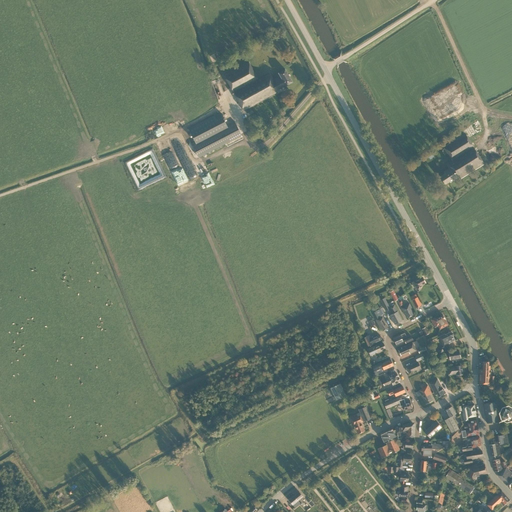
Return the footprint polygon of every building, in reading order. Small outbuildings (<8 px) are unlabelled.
[(258,80),(249,62),(224,76),(243,111),(277,92),(276,91),(285,85),(285,86),(292,82),(285,70),(278,73),(280,76),(273,79),(270,73),(258,80)] [(227,125),(220,112),(188,129),(195,142),(191,143),(198,156),(241,134),(234,121),(227,125)] [(452,161),(473,148),(465,134),(443,148),(452,161)] [(473,148),(452,161),(446,165),(449,169),(443,172),(444,174),(439,177),(445,185),(449,182),(450,183),(455,180),(457,182),(484,165),(473,148)] [(495,157),(490,159),(486,153),(483,155),(489,165),(497,160),(495,157)] [(422,277),(412,283),(414,288),(416,287),(417,289),(421,287),(421,286),(425,283),(422,277)] [(390,292),(395,301),(398,299),(393,290),(390,292)] [(412,300),(416,308),(421,305),(417,297),(412,300)] [(390,309),(389,307),(384,298),(380,300),(386,311),(390,309)] [(411,308),(409,304),(401,308),(404,313),(405,313),(407,318),(413,315),(411,311),(412,311),(410,308),(411,308)] [(389,307),(390,309),(393,314),(390,316),(394,324),(402,321),(397,312),(394,305),(389,307)] [(434,317),(432,319),(430,320),(434,328),(436,327),(438,326),(440,329),(448,325),(443,315),(435,319),(434,317)] [(379,318),(377,320),(376,320),(380,330),(382,329),(383,331),(387,328),(385,323),(382,317),(379,318)] [(438,337),(443,347),(449,344),(449,343),(454,340),(453,336),(453,335),(452,333),(450,332),(445,335),(444,334),(438,337)] [(406,337),(404,333),(393,338),(396,345),(403,342),(402,339),(406,337)] [(377,336),(377,334),(370,337),(371,339),(364,342),(366,347),(380,341),(379,340),(381,339),(379,335),(377,336)] [(381,344),(381,343),(367,349),(370,356),(384,350),(383,349),(385,348),(383,344),(381,344)] [(416,351),(412,343),(401,348),(402,349),(398,350),(401,356),(409,352),(409,354),(416,351)] [(443,351),(441,347),(434,350),(436,355),(443,351)] [(460,358),(459,351),(445,354),(445,357),(450,356),(450,359),(460,358)] [(417,362),(424,358),(422,354),(415,357),(417,362)] [(482,360),(483,361),(482,369),(479,369),(479,384),(489,384),(494,384),(494,376),(490,376),(490,366),(488,366),(488,361),(485,355),(482,356),(482,360)] [(383,367),(384,370),(393,366),(390,360),(381,364),(381,362),(377,364),(379,368),(380,369),(383,367)] [(418,362),(416,363),(408,366),(408,367),(406,368),(409,373),(416,370),(417,372),(421,370),(418,362)] [(456,375),(457,377),(460,377),(460,374),(462,374),(462,366),(448,367),(448,375),(456,375)] [(382,381),(383,384),(398,377),(396,373),(395,374),(395,373),(388,376),(389,378),(382,381)] [(420,374),(411,378),(412,380),(416,378),(418,382),(419,381),(420,385),(424,383),(420,374)] [(398,377),(383,384),(382,384),(384,388),(388,386),(387,385),(391,383),(392,386),(399,382),(398,381),(400,381),(398,377)] [(437,379),(432,382),(429,383),(435,395),(437,394),(438,397),(445,393),(444,390),(443,391),(437,379)] [(330,388),(336,400),(346,396),(340,383),(330,388)] [(420,386),(421,389),(418,391),(422,398),(425,404),(433,400),(430,394),(431,393),(427,385),(423,387),(423,386),(424,386),(423,384),(420,385),(420,386)] [(402,386),(393,390),(393,389),(387,391),(389,396),(394,393),(396,396),(405,392),(402,386)] [(404,399),(399,400),(398,397),(384,404),(386,409),(400,403),(400,405),(402,405),(403,410),(411,408),(410,403),(410,401),(405,402),(404,399)] [(494,402),(484,404),(487,423),(498,421),(494,402)] [(474,405),(468,406),(463,407),(463,408),(462,408),(463,411),(462,411),(463,417),(464,421),(468,420),(468,418),(476,416),(474,405)] [(355,429),(356,429),(358,434),(365,431),(361,422),(371,418),(366,406),(358,410),(359,412),(349,417),(353,426),(354,425),(355,427),(354,427),(355,429)] [(444,420),(452,433),(459,429),(451,417),(456,414),(451,406),(445,410),(450,417),(444,420)] [(503,417),(506,419),(510,417),(511,414),(511,410),(507,408),(504,409),(502,413),(503,417)] [(468,427),(477,425),(476,420),(471,421),(471,423),(467,423),(468,425),(465,426),(465,428),(468,428),(468,427)] [(430,427),(436,433),(441,427),(436,421),(430,427)] [(395,430),(397,436),(398,439),(402,439),(402,438),(414,436),(414,424),(412,423),(402,425),(403,427),(400,427),(400,425),(395,428),(395,430)] [(479,434),(477,425),(468,427),(468,428),(468,430),(465,431),(466,437),(479,434)] [(436,433),(430,427),(424,432),(430,438),(436,433)] [(397,436),(395,430),(393,431),(392,429),(380,434),(384,443),(386,443),(387,445),(378,449),(382,458),(399,450),(395,439),(396,438),(395,436),(396,436),(395,433),(397,436)] [(508,443),(507,434),(497,435),(498,438),(493,439),(494,444),(489,445),(491,456),(500,455),(498,445),(508,443)] [(481,445),(479,437),(470,438),(471,444),(467,444),(467,446),(461,447),(462,452),(472,450),(472,447),(476,447),(476,446),(481,445)] [(413,441),(405,441),(405,442),(402,442),(401,448),(400,448),(401,453),(405,453),(406,449),(408,449),(412,449),(413,441)] [(421,450),(423,450),(423,455),(431,455),(431,449),(441,449),(441,444),(431,444),(424,444),(424,446),(421,446),(421,450)] [(470,452),(470,453),(465,454),(467,460),(463,460),(464,464),(472,463),(471,459),(477,458),(477,457),(483,456),(482,451),(480,451),(480,450),(470,452)] [(433,459),(445,463),(447,458),(434,454),(433,459)] [(411,456),(403,455),(403,457),(399,456),(399,463),(396,463),(396,467),(402,468),(403,462),(411,463),(411,456)] [(500,462),(499,459),(492,461),(495,472),(502,470),(501,467),(506,466),(505,461),(500,462)] [(437,463),(432,463),(428,463),(428,461),(421,460),(420,471),(424,471),(423,474),(427,474),(427,468),(436,469),(437,463)] [(478,466),(477,464),(468,468),(471,478),(479,476),(479,475),(487,474),(484,464),(478,466)] [(511,476),(511,474),(511,473),(506,467),(497,475),(500,479),(508,487),(511,484),(511,483),(511,476)] [(445,477),(455,484),(470,494),(474,487),(462,479),(463,478),(450,469),(445,477)] [(400,481),(408,481),(408,475),(408,472),(400,471),(400,481)] [(395,496),(407,497),(408,491),(407,491),(408,486),(400,485),(399,494),(395,494),(395,496)] [(487,505),(490,508),(492,510),(499,502),(503,506),(509,500),(501,491),(495,496),(487,505)] [(299,492),(294,496),(297,501),(298,500),(301,498),(303,500),(304,499),(303,497),(299,492)] [(297,501),(294,496),(289,500),(292,505),(293,505),(295,508),(300,504),(299,503),(300,503),(298,500),(297,501)] [(425,511),(426,508),(426,505),(422,505),(422,500),(416,499),(416,504),(417,504),(416,510),(418,510),(418,511),(424,511),(425,511)]
